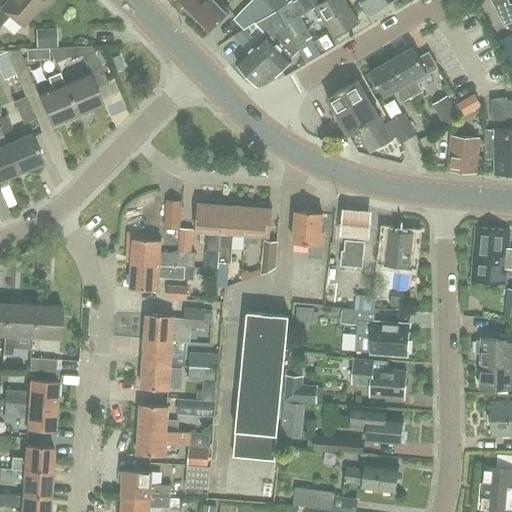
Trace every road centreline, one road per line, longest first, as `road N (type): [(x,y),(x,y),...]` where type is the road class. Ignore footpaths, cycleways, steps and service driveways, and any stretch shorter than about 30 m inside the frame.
road 1 (residential): [(440,511),(449,467),(442,195)]
road 2 (residential): [(75,511),(105,294),(58,211)]
road 3 (residential): [(246,116),(442,0)]
road 4 (residential): [(304,158),(291,175),(270,181),(198,177),(170,169),(134,136)]
road 5 (secondary): [(442,195),(371,184),(304,158)]
